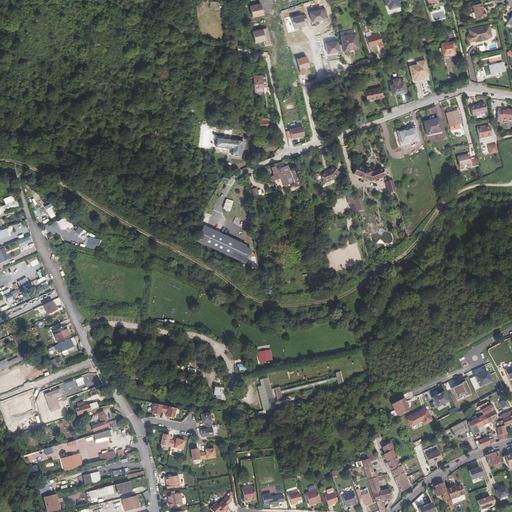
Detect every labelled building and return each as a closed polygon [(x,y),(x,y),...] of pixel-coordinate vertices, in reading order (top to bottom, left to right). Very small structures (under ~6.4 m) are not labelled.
[(482,8),(480,3),(472,5),(475,18),(485,15),(484,9),(481,10),(481,8),(482,8)] [(251,6),(253,18),(264,15),(261,4),(251,6)] [(310,12),(313,23),(328,19),(325,8),(310,12)] [(292,19),(295,28),(305,26),(304,23),(307,22),(305,15),(292,19)] [(492,35),(491,29),(490,29),(489,24),(468,28),(469,33),(467,33),(465,36),(465,39),(468,41),(473,40),(476,37),(478,51),(486,50),(484,39),(487,38),(486,38),(491,37),(492,35)] [(264,40),(265,47),(272,45),(268,29),(253,32),(256,43),(264,40)] [(377,33),(364,37),(368,50),(381,46),(377,33)] [(339,45),(340,52),(344,51),(344,52),(350,51),(350,49),(353,48),(354,49),(359,48),(356,35),(341,37),(343,44),(339,45)] [(340,52),(339,45),(338,41),(326,43),(328,54),(340,52)] [(455,55),(452,42),(441,44),(443,57),(455,55)] [(485,60),(486,64),(501,60),(499,52),(487,55),(488,59),(485,60)] [(296,59),(301,75),(306,73),(304,68),(309,67),(306,56),(296,59)] [(416,64),(408,66),(411,78),(413,78),(413,80),(420,79),(419,76),(423,75),(427,74),(424,60),(415,62),(416,64)] [(488,65),(490,74),(504,70),(502,62),(488,65)] [(250,75),(252,88),(261,87),(260,83),(263,82),(263,73),(250,75)] [(403,82),(389,85),(391,95),(405,91),(403,82)] [(363,91),(364,95),(368,95),(369,99),(369,100),(382,97),(379,87),(363,91)] [(294,108),(287,103),(285,104),(283,107),(293,114),(295,112),(293,110),(294,108)] [(472,115),(481,113),(485,111),(483,103),(470,107),(472,115)] [(505,110),(497,110),(497,121),(501,121),(501,119),(511,120),(511,109),(505,109),(505,110)] [(450,125),(455,124),(459,123),(462,123),(459,110),(447,112),(450,125)] [(428,133),(442,130),(439,117),(425,121),(428,133)] [(209,134),(224,137),(226,126),(211,124),(209,132),(209,134)] [(404,125),(396,127),(399,140),(415,136),(413,125),(405,127),(404,125)] [(479,138),(491,135),(489,125),(484,126),(484,127),(477,129),(479,138)] [(286,131),(287,139),(305,136),(303,127),(286,131)] [(242,141),(216,137),(215,146),(231,149),(230,155),(240,157),(242,141)] [(495,144),(488,146),(490,153),(497,151),(495,144)] [(472,166),(478,165),(476,157),(470,159),(469,154),(457,157),(460,167),(464,166),(464,165),(471,163),(472,166)] [(275,180),(278,188),(285,185),(289,183),(292,192),(305,188),(298,168),(292,171),(291,169),(290,170),(288,166),(285,167),(283,167),(281,163),(278,164),(271,166),(275,176),(275,180)] [(321,174),(324,183),(335,178),(341,173),(333,166),(329,170),(321,174)] [(384,169),(375,172),(372,173),(372,172),(368,170),(358,166),(354,174),(372,182),(387,176),(384,169)] [(396,192),(394,181),(386,182),(389,194),(396,192)] [(19,207),(17,199),(2,204),(5,212),(19,207)] [(226,199),(222,208),(230,211),(233,201),(226,199)] [(50,204),(44,206),(50,219),(56,216),(50,204)] [(202,221),(206,223),(210,214),(206,212),(202,221)] [(65,228),(67,231),(73,227),(66,216),(56,222),(61,231),(65,228)] [(250,249),(202,227),(196,241),(244,263),(250,249)] [(7,228),(0,230),(0,239),(9,237),(7,228)] [(19,246),(32,242),(30,236),(17,241),(19,246)] [(87,248),(97,250),(100,239),(89,237),(87,248)] [(24,244),(26,251),(34,249),(33,242),(24,244)] [(28,259),(31,267),(39,264),(35,256),(28,259)] [(42,304),(46,314),(57,310),(53,300),(42,304)] [(53,332),(58,343),(70,337),(63,321),(49,328),(51,333),(53,332)] [(74,346),(71,339),(49,348),(50,350),(57,347),(59,353),(74,347),(74,346)] [(271,349),(257,352),(259,362),(272,360),(271,349)] [(6,359),(0,361),(0,370),(20,361),(18,357),(7,362),(6,359)] [(45,373),(58,368),(56,365),(59,364),(58,362),(43,368),(45,373)] [(45,373),(43,368),(42,366),(27,373),(30,382),(46,376),(45,373)] [(338,384),(343,383),(340,371),(335,373),(338,384)] [(475,376),(480,387),(491,381),(487,371),(475,376)] [(269,411),(264,380),(260,381),(261,387),(258,387),(261,412),(269,411)] [(264,380),(269,411),(274,410),(270,380),(264,380)] [(453,388),(458,399),(462,397),(461,395),(466,392),(467,394),(472,392),(466,381),(462,383),(453,388)] [(214,387),(214,399),(225,400),(225,387),(214,387)] [(431,410),(448,401),(444,391),(431,397),(433,402),(428,404),(431,410)] [(397,415),(409,409),(404,397),(391,403),(397,415)] [(508,405),(509,408),(511,408),(508,399),(500,401),(502,407),(508,405)] [(91,411),(89,404),(76,409),(77,415),(91,411)] [(162,413),(163,406),(152,404),(150,414),(154,415),(157,415),(158,416),(158,412),(162,413)] [(498,420),(497,418),(491,405),(480,411),(481,412),(483,416),(487,425),(489,424),(493,422),(498,420)] [(174,409),(163,406),(162,413),(165,414),(164,417),(165,417),(168,418),(172,419),(174,409)] [(431,421),(426,409),(406,419),(409,426),(421,420),(423,425),(431,421)] [(502,420),(511,416),(511,410),(500,416),(502,420)] [(98,424),(95,412),(89,413),(92,425),(98,424)] [(107,422),(103,412),(98,413),(101,424),(107,422)] [(208,413),(199,415),(200,423),(203,423),(203,427),(210,426),(208,413)] [(487,425),(483,416),(477,419),(476,417),(472,418),(473,421),(467,424),(472,432),(473,432),(474,435),(479,433),(478,429),(487,425)] [(502,420),(504,427),(511,424),(511,426),(511,416),(502,420)] [(493,422),(489,424),(490,425),(491,424),(494,426),(495,430),(496,429),(499,442),(508,439),(506,433),(504,427),(502,420),(500,421),(499,418),(497,418),(498,420),(493,422)] [(452,436),(465,430),(461,422),(449,428),(452,436)] [(210,426),(203,427),(204,430),(199,431),(200,438),(211,436),(210,426)] [(93,434),(95,443),(108,440),(108,437),(111,436),(110,430),(93,434)] [(170,447),(171,441),(167,440),(168,436),(161,434),(159,445),(170,447)] [(490,445),(489,442),(488,438),(477,442),(478,444),(479,448),(480,449),(490,445)] [(174,442),(171,441),(170,447),(181,450),(183,441),(175,439),(174,442)] [(53,446),(43,449),(45,455),(55,452),(53,446)] [(435,446),(423,451),(429,467),(434,465),(433,464),(436,462),(442,460),(435,446)] [(201,453),(202,460),(214,458),(212,449),(204,451),(204,453),(201,453)] [(191,462),(202,460),(201,453),(197,454),(197,450),(189,451),(191,462)] [(391,471),(400,466),(391,450),(383,455),(391,471)] [(101,460),(115,457),(114,451),(99,454),(101,460)] [(79,453),(61,458),(64,471),(82,466),(79,453)] [(497,461),(494,453),(486,457),(490,467),(498,464),(499,463),(498,461),(497,461)] [(368,479),(378,476),(376,472),(373,473),(369,461),(374,460),(372,456),(355,463),(357,468),(363,467),(368,479)] [(410,487),(400,466),(391,471),(392,472),(402,492),(410,487)] [(471,479),(482,475),(479,467),(468,471),(471,479)] [(98,471),(82,475),(84,484),(101,481),(98,471)] [(373,494),(380,491),(377,481),(386,479),(385,475),(382,476),(379,475),(378,476),(368,479),(373,494)] [(177,477),(164,479),(165,483),(166,482),(166,486),(165,486),(166,490),(179,488),(177,477)] [(56,490),(70,487),(69,480),(66,480),(66,484),(55,486),(56,490)] [(37,485),(41,495),(51,491),(47,481),(37,485)] [(128,481),(114,484),(116,492),(129,489),(128,481)] [(446,494),(443,484),(435,487),(438,496),(446,494)] [(464,495),(461,486),(452,489),(452,488),(447,491),(451,500),(464,495)] [(498,498),(508,494),(506,486),(495,490),(498,498)] [(252,488),(241,490),(243,503),(247,502),(247,501),(250,500),(251,501),(254,501),(252,488)] [(380,491),(373,494),(379,511),(385,511),(382,501),(391,498),(388,489),(380,491)] [(58,505),(55,491),(43,494),(47,511),(54,510),(53,506),(58,505)] [(315,491),(305,495),(309,507),(313,506),(312,505),(316,503),(316,504),(320,503),(315,491)] [(352,506),(356,505),(352,492),(340,496),(345,508),(349,507),(348,506),(352,505),(352,506)] [(288,496),(291,506),(297,504),(297,503),(300,502),(297,493),(288,496)] [(333,504),(336,502),(333,493),(323,497),(327,507),(333,505),(333,504)] [(367,494),(357,497),(359,504),(362,503),(364,507),(370,504),(367,494)] [(180,495),(167,497),(167,500),(168,500),(169,504),(168,504),(169,508),(181,506),(180,495)] [(124,502),(126,511),(138,508),(135,496),(121,499),(121,502),(124,502)] [(269,496),(260,497),(262,507),(267,506),(267,507),(270,507),(271,509),(278,508),(277,504),(283,503),(282,496),(269,499),(269,496)] [(480,510),(495,505),(492,496),(477,501),(480,510)] [(216,504),(209,509),(211,511),(227,511),(230,510),(228,507),(232,503),(228,498),(218,506),(216,504)] [(434,511),(435,511),(432,503),(418,508),(419,511),(434,511)]
